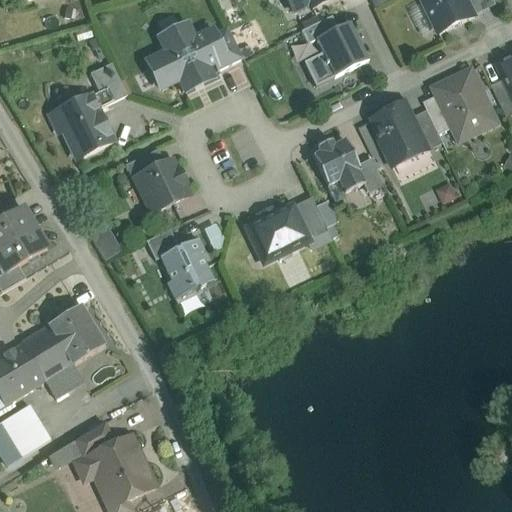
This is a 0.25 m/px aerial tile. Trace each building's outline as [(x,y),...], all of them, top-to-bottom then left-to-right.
[(284,0),(292,14),(308,6),(310,10),(328,2),(327,0),(284,0)] [(366,0),(371,9),(386,2),(385,0),(366,0)] [(426,0),(422,2),(439,37),(475,20),(474,19),(465,0),(426,0)] [(491,0),(465,0),(474,19),(496,9),(491,0)] [(331,20),(300,34),(307,48),(315,43),(337,32),(331,20)] [(337,32),(315,43),(322,57),(320,58),(303,66),(315,91),(368,65),(349,26),(337,32)] [(211,30),(190,41),(185,30),(161,41),(167,52),(163,54),(165,58),(149,66),(160,90),(176,82),(182,95),(214,79),(210,70),(214,69),(201,42),(214,36),(211,30)] [(242,62),(226,30),(214,36),(201,42),(214,69),(217,74),(242,62)] [(511,61),(497,69),(504,84),(511,100),(511,61)] [(99,96),(106,110),(126,99),(111,67),(90,77),(99,96)] [(471,76),(435,93),(438,100),(455,132),(466,127),(473,140),(497,128),(471,76)] [(511,100),(504,84),(491,90),(507,123),(511,120),(511,100)] [(89,100),(96,115),(106,110),(99,96),(89,100)] [(64,134),(78,163),(112,146),(96,115),(89,100),(49,119),(57,136),(64,134)] [(455,132),(438,100),(424,107),(427,115),(428,115),(440,139),(455,132)] [(406,107),(370,125),(391,168),(397,170),(428,155),(425,148),(426,147),(413,122),(406,107)] [(440,139),(428,115),(427,115),(413,122),(426,147),(425,148),(428,155),(444,147),(440,139)] [(343,145),(333,150),(331,145),(331,144),(329,145),(330,145),(328,146),(329,147),(319,151),(319,150),(318,151),(317,150),(316,151),(317,152),(319,156),(313,160),(313,159),(311,160),(312,161),(326,190),(327,191),(328,191),(328,190),(338,185),(343,197),(343,198),(345,198),(345,197),(362,189),(363,189),(363,187),(362,188),(357,176),(358,175),(358,176),(360,175),(359,174),(357,170),(345,145),(344,144),(343,144),(343,145)] [(157,153),(124,169),(132,184),(135,182),(134,182),(164,167),(157,153)] [(371,163),(357,170),(359,174),(360,175),(358,176),(358,175),(357,176),(362,188),(363,187),(363,189),(362,189),(366,198),(384,189),(371,163)] [(164,167),(134,182),(135,182),(152,217),(188,200),(183,189),(185,187),(179,174),(176,175),(170,164),(164,167)] [(310,202),(290,212),(302,236),(322,226),(310,202)] [(273,214),(257,222),(260,226),(247,232),(263,266),(307,245),(306,243),(302,236),(290,212),(290,211),(275,219),(273,214)] [(0,225),(0,253),(34,233),(22,212),(0,225)] [(322,226),(302,236),(306,243),(325,234),(322,226)] [(34,233),(0,253),(0,268),(5,277),(5,278),(18,271),(46,254),(34,233)] [(169,234),(145,245),(155,265),(159,262),(174,254),(175,255),(178,253),(178,252),(169,234)] [(197,243),(178,252),(178,253),(175,255),(174,254),(159,262),(170,285),(166,288),(174,305),(194,295),(193,294),(197,292),(197,293),(213,286),(199,257),(203,255),(197,243)] [(18,271),(5,278),(5,277),(0,279),(0,295),(1,297),(25,283),(18,271)] [(79,310),(21,345),(22,347),(25,352),(45,384),(45,385),(103,350),(103,349),(102,349),(79,311),(80,311),(79,310)] [(22,347),(0,359),(0,402),(4,409),(45,384),(25,352),(22,347)] [(29,409),(2,426),(22,459),(50,443),(29,409)] [(104,426),(74,445),(81,461),(82,462),(92,458),(114,447),(104,426)] [(114,447),(92,458),(82,462),(79,464),(76,473),(80,482),(89,485),(97,481),(99,485),(101,486),(110,504),(109,506),(111,511),(112,511),(128,505),(156,492),(131,439),(114,447)] [(74,445),(48,461),(54,474),(81,461),(74,445)]
